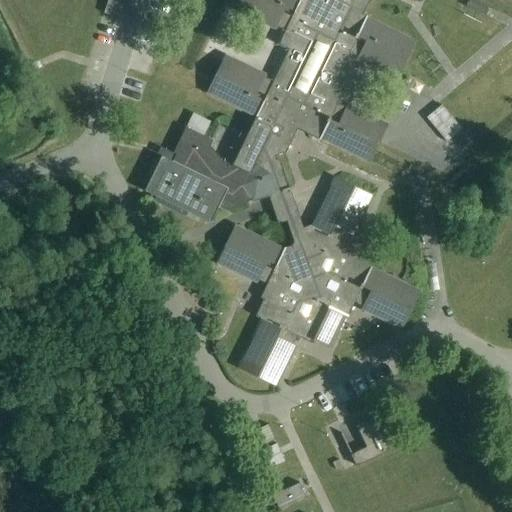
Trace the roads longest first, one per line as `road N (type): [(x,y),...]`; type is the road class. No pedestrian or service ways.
road 1 (residential): [(91,148),(217,386),(246,405),(275,402),(438,330),(511,366)]
road 2 (residential): [(511,33),(420,111),(401,145)]
road 3 (residential): [(91,148),(140,0)]
